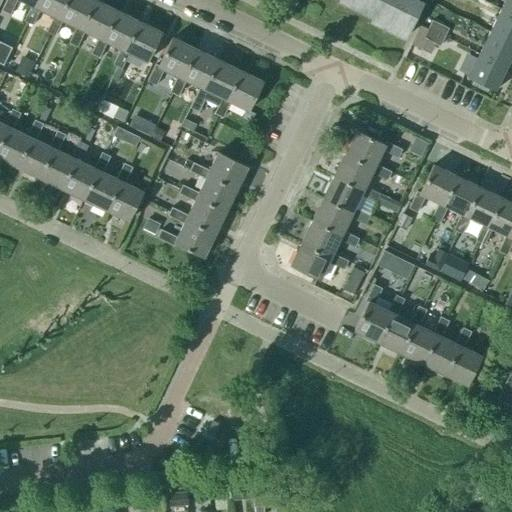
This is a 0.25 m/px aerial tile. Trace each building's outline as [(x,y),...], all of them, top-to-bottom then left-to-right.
[(35,7),(38,0),(6,0),(1,11),(10,15),(16,0),(19,0),(31,6),(35,7)] [(38,0),(35,7),(31,6),(24,22),(32,26),(40,10),(54,16),(57,18),(66,0),(38,0)] [(62,21),(76,27),(80,29),(94,0),(93,0),(66,0),(57,18),(54,16),(46,32),(54,36),(62,21)] [(84,31),(98,38),(102,40),(116,11),(94,0),(80,29),(76,27),(68,43),(77,47),(84,31)] [(339,0),(373,16),(380,0),(339,0)] [(405,37),(421,5),(411,0),(380,0),(373,16),(371,20),(405,37)] [(511,15),(511,0),(504,0),(499,9),(511,15)] [(511,43),(511,15),(499,9),(489,32),(511,43)] [(107,42),(120,49),(124,51),(138,22),(116,11),(102,40),(98,38),(90,54),(99,58),(107,42)] [(432,21),(428,30),(444,37),(447,29),(432,21)] [(124,51),(120,49),(113,65),(121,69),(129,53),(147,62),(161,33),(138,22),(124,51)] [(420,26),(411,44),(421,49),(426,39),(424,38),(428,30),(420,26)] [(444,37),(428,30),(424,38),(426,39),(440,45),(444,37)] [(506,68),(511,56),(511,43),(489,32),(478,54),(506,68)] [(181,78),(195,49),(171,38),(158,66),(155,65),(147,82),(155,86),(163,70),(177,77),(181,78)] [(0,64),(3,66),(12,48),(0,41),(0,64)] [(217,60),(195,49),(181,78),(177,77),(169,92),(178,97),(185,81),(199,87),(203,89),(217,60)] [(495,91),(506,68),(478,54),(466,77),(495,91)] [(26,78),(34,62),(22,56),(14,72),(26,78)] [(225,100),(239,71),(217,60),(203,89),(199,87),(189,108),(198,112),(203,100),(217,107),(221,98),(225,100)] [(262,82),(239,71),(225,100),(221,98),(217,107),(214,114),(222,118),(230,102),(248,111),(262,82)] [(37,122),(15,167),(38,177),(59,133),(56,131),(49,147),(35,140),(49,110),(44,107),(37,122)] [(113,118),(122,122),(127,112),(118,108),(113,118)] [(0,141),(15,111),(11,109),(4,125),(0,123),(0,141)] [(0,141),(0,159),(15,167),(37,122),(34,120),(26,136),(12,129),(20,113),(15,111),(0,141)] [(181,127),(193,132),(196,125),(185,119),(181,127)] [(145,120),(139,131),(150,137),(155,126),(145,120)] [(118,127),(113,137),(121,141),(126,131),(118,127)] [(168,134),(155,128),(151,137),(163,143),(168,134)] [(374,168),(375,164),(382,150),(398,158),(402,150),(385,142),(384,144),(356,131),(344,154),(374,168)] [(60,188),(82,143),(79,142),(71,158),(57,151),(65,135),(59,133),(38,177),(60,188)] [(60,188),(82,199),(104,154),(101,153),(93,169),(79,162),(87,146),(82,143),(60,188)] [(151,149),(140,143),(135,152),(146,157),(151,149)] [(193,163),(190,168),(235,190),(246,167),(217,153),(209,171),(193,163)] [(105,210),(126,165),(123,163),(115,179),(102,173),(109,157),(104,154),(82,199),(105,210)] [(391,172),(375,164),(374,168),(344,154),(334,176),(363,190),(364,187),(371,173),(387,181),(391,172)] [(132,167),(126,165),(105,210),(128,221),(142,192),(124,183),(132,167)] [(424,197),(438,204),(440,205),(454,176),(433,165),(419,193),(416,192),(408,209),(417,213),(424,197)] [(235,190),(190,168),(189,172),(205,179),(198,193),(182,185),(180,191),(225,212),(235,190)] [(363,190),(334,176),(323,198),(352,212),(353,209),(360,195),(376,203),(380,194),(364,187),(363,190)] [(440,205),(438,204),(430,220),(439,224),(447,208),(461,215),(463,215),(477,186),(454,176),(440,205)] [(463,215),(461,215),(453,230),(461,235),(469,219),(483,225),(485,226),(499,197),(477,186),(463,215)] [(225,212),(180,191),(178,194),(194,201),(187,216),(171,208),(169,213),(214,235),(225,212)] [(511,227),(511,203),(499,197),(485,226),(483,225),(475,241),(484,245),(491,229),(505,236),(507,237),(511,227)] [(369,217),(353,209),(352,212),(323,198),(312,221),(341,235),(343,231),(349,217),(365,225),(369,217)] [(387,198),(383,206),(396,213),(400,204),(387,198)] [(214,235),(169,213),(167,216),(183,224),(177,238),(161,230),(157,238),(174,246),(175,244),(203,257),(214,235)] [(412,218),(402,214),(396,226),(406,231),(412,218)] [(147,218),(142,230),(155,235),(160,224),(147,218)] [(341,235),(312,221),(301,243),(330,257),(332,254),(339,240),(355,247),(359,239),(343,231),(341,235)] [(511,227),(507,237),(505,236),(497,252),(506,256),(511,243),(511,227)] [(348,261),(332,254),(330,257),(301,243),(290,266),(319,280),(328,262),(344,270),(348,261)] [(376,265),(390,272),(397,258),(383,251),(376,265)] [(445,261),(431,254),(426,265),(440,272),(445,261)] [(467,268),(458,264),(452,276),(461,280),(467,268)] [(364,273),(353,268),(342,289),(353,295),(364,273)] [(486,284),(474,277),(469,287),(482,293),(486,284)] [(354,331),(377,342),(398,297),(395,295),(387,311),(373,304),(381,289),(373,284),(364,301),(367,303),(354,331)] [(377,342),(399,353),(421,308),(417,306),(410,322),(396,315),(403,299),(398,297),(377,342)] [(399,353),(421,363),(443,318),(440,317),(432,333),(418,326),(426,310),(421,308),(399,353)] [(421,363),(443,374),(465,329),(462,328),(454,344),(440,337),(448,321),(443,318),(421,363)] [(465,329),(443,374),(466,385),(480,356),(463,348),(470,332),(465,329)] [(511,368),(497,400),(511,407),(511,368)] [(250,494),(249,484),(237,486),(238,495),(250,494)] [(281,505),(278,484),(252,486),(254,511),(263,511),(263,507),(281,505)] [(230,488),(214,490),(212,490),(213,501),(230,499),(230,488)] [(187,506),(185,493),(169,494),(169,507),(187,506)] [(113,511),(113,508),(112,502),(96,503),(97,511),(113,511)]
